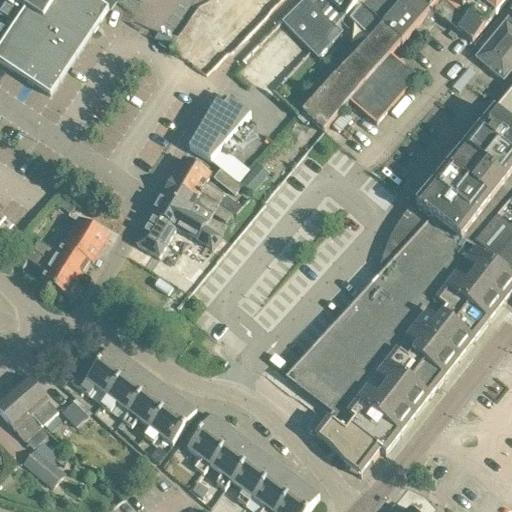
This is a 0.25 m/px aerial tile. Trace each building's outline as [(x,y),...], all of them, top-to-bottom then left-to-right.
[(1,15),(17,26),(25,14),(43,25),(58,0),(4,0),(9,2),(1,15)] [(219,0),(229,6),(216,24),(240,42),(279,0),(219,0)] [(443,0),(407,0),(404,5),(371,41),(363,51),(303,115),(324,134),(392,57),(402,46),(403,47),(433,13),(434,11),(443,0)] [(325,0),(308,0),(306,2),(335,29),(345,18),(325,0)] [(361,0),(325,0),(345,18),(361,0)] [(407,0),(361,0),(345,18),(371,41),(404,5),(407,0)] [(511,1),(511,0),(443,0),(434,11),(475,45),(511,1)] [(294,13),(282,24),(318,60),(329,48),(294,13)] [(511,16),(476,61),(504,84),(511,73),(511,16)] [(419,80),(392,57),(351,104),(377,127),(419,80)] [(378,281),(286,381),(318,406),(333,418),(326,427),(316,440),(332,452),(346,468),(350,471),(354,474),(361,480),(373,465),(381,455),(386,459),(511,298),(511,297),(511,278),(475,249),(476,248),(486,236),(511,206),(511,94),(418,210),(433,221),(425,229),(412,243),(386,272),(378,281)] [(225,110),(217,105),(190,152),(212,165),(223,152),(251,120),(231,102),(225,110)] [(311,122),(303,115),(298,120),(307,127),(311,122)] [(221,172),(239,187),(240,186),(251,174),(223,152),(212,165),(221,172)] [(187,163),(176,181),(219,207),(232,214),(236,217),(242,210),(225,198),(206,186),(211,177),(187,163)] [(258,166),(251,174),(240,186),(253,196),(270,176),(258,166)] [(214,181),(235,198),(242,189),(239,187),(221,172),(214,181)] [(176,181),(165,200),(209,225),(212,219),(224,227),(232,214),(219,207),(176,181)] [(209,225),(165,200),(154,218),(179,232),(184,223),(203,234),(209,225)] [(476,248),(475,249),(511,278),(511,206),(486,236),(476,248)] [(0,244),(14,228),(6,221),(0,227),(0,244)] [(80,223),(64,249),(91,266),(93,267),(109,241),(80,223)] [(31,235),(23,247),(53,266),(81,283),(91,266),(64,249),(59,257),(39,245),(41,242),(31,235)] [(53,266),(23,247),(12,263),(24,271),(28,263),(48,275),(42,284),(69,301),(81,283),(53,266)] [(164,303),(175,312),(187,298),(175,289),(164,303)] [(108,399),(132,367),(111,352),(101,365),(93,359),(72,386),(90,399),(96,390),(108,399)] [(118,406),(130,415),(156,386),(132,367),(102,408),(111,415),(118,406)] [(29,381),(12,395),(42,430),(59,416),(49,404),(29,381)] [(139,422),(151,431),(175,399),(156,386),(130,415),(123,424),(132,431),(139,422)] [(42,430),(12,395),(0,405),(0,416),(15,434),(16,433),(26,445),(42,430)] [(175,399),(151,431),(145,440),(154,447),(160,438),(173,448),(197,416),(175,399)] [(63,416),(79,434),(92,422),(75,404),(63,416)] [(211,469),(234,437),(205,415),(187,440),(193,445),(188,452),(202,462),(195,471),(204,478),(211,469)] [(225,493),(256,453),(234,437),(211,469),(223,478),(216,487),(225,493)] [(247,509),(253,501),(278,469),(256,453),(232,485),(244,494),(238,503),(247,509)] [(26,466),(55,494),(68,481),(38,454),(26,466)] [(277,511),(298,484),(278,469),(253,501),(266,510),(263,511),(277,511)] [(298,484),(278,511),(311,511),(320,501),(298,484)] [(208,493),(199,485),(193,492),(203,500),(208,493)]
